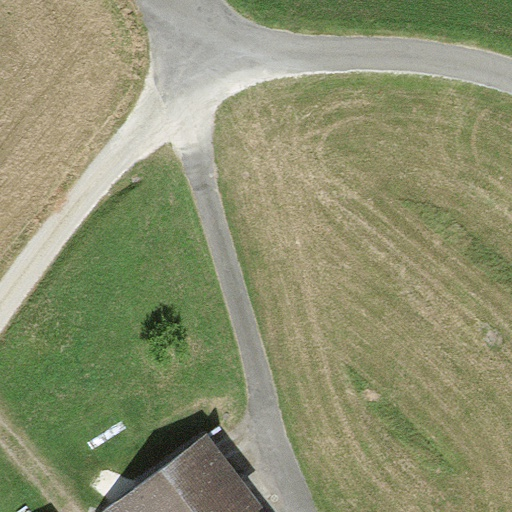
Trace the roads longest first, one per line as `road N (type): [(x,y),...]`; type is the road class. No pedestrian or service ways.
road 1 (track): [(197,55),(200,155),(243,334),(307,511)]
road 2 (unclassified): [(146,0),(197,55),(474,65),(511,86)]
road 3 (track): [(0,303),(90,174),(197,55),(199,0)]
